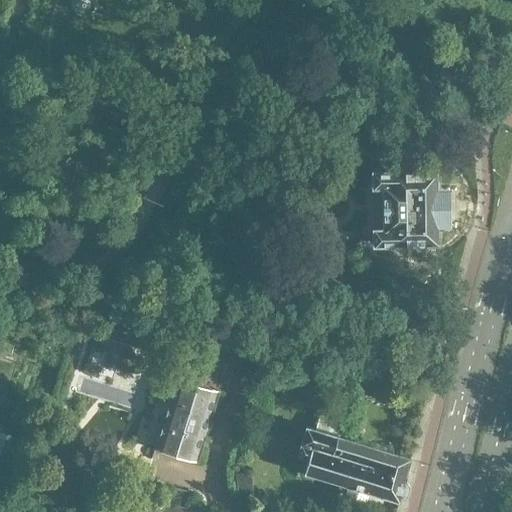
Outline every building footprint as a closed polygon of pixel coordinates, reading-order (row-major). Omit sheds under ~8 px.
[(429,76),(430,84),(436,89),(444,89),(449,82),(448,74),(442,69),(434,70),(429,76)] [(310,157),(324,155),(323,145),(308,147),(310,157)] [(405,158),(416,158),(417,145),(406,145),(405,158)] [(374,171),(374,173),(374,186),(384,185),(384,228),(374,228),(375,243),(438,242),(438,226),(443,226),(442,187),(437,187),(437,170),(374,171)] [(112,319),(106,334),(137,348),(144,332),(112,319)] [(54,327),(49,341),(62,346),(67,332),(54,327)] [(228,353),(190,342),(184,361),(223,372),(228,353)] [(177,379),(155,447),(198,459),(218,391),(177,379)] [(348,402),(326,396),(316,428),(306,425),(301,444),(405,479),(411,458),(339,435),(348,402)] [(11,463),(23,467),(37,420),(35,419),(40,406),(30,403),(20,432),(11,463)] [(0,423),(0,460),(7,462),(16,428),(0,423)] [(400,501),(400,499),(406,495),(409,485),(405,479),(301,444),(297,455),(309,459),(305,472),(400,501)] [(59,471),(44,467),(45,484),(54,487),(59,471)] [(93,478),(107,482),(110,472),(96,468),(93,478)] [(254,494),(251,472),(236,474),(239,496),(254,494)] [(125,491),(124,494),(105,488),(97,511),(191,511),(192,511),(125,491)]
